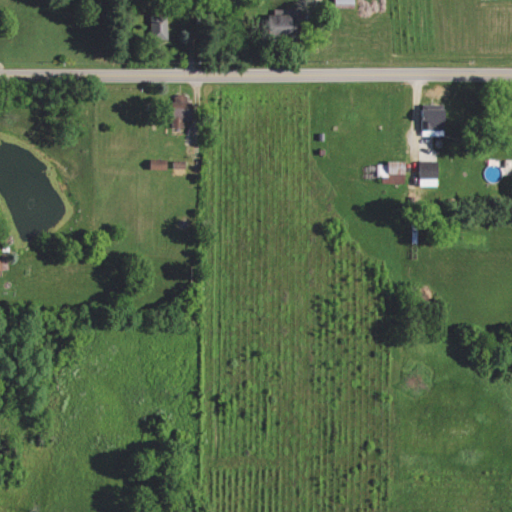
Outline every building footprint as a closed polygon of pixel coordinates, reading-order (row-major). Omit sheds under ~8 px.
[(349,9),(348,0),(329,0),(329,8),(349,9)] [(287,15),(261,16),(262,37),(288,36),(287,15)] [(165,17),(144,17),(144,39),(164,40),(165,17)] [(180,119),(189,120),(190,102),(183,102),(183,98),(166,98),(166,128),(179,128),(180,119)] [(402,183),(403,162),(375,161),(375,182),(402,183)] [(416,186),(436,186),(436,162),(416,162),(416,186)]
